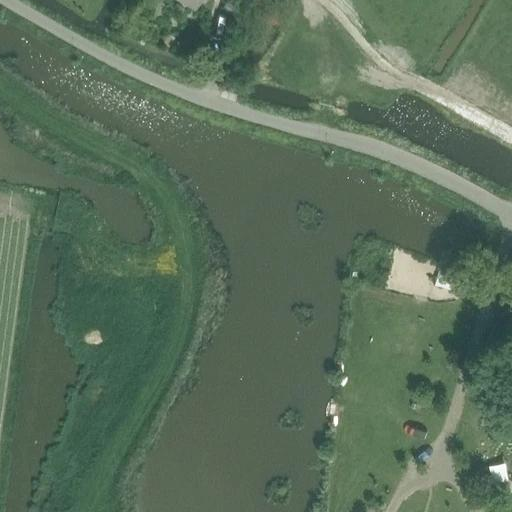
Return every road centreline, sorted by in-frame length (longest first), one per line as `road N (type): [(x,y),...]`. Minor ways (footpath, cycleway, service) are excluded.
road 1 (unclassified): [(511,212),(396,157),(203,101),(2,0)]
road 2 (track): [(187,267),(140,173),(77,142),(0,85)]
road 3 (track): [(85,511),(174,341),(187,267)]
road 4 (track): [(323,0),(388,69),(511,140)]
road 5 (track): [(187,267),(133,268),(79,222),(0,202)]
